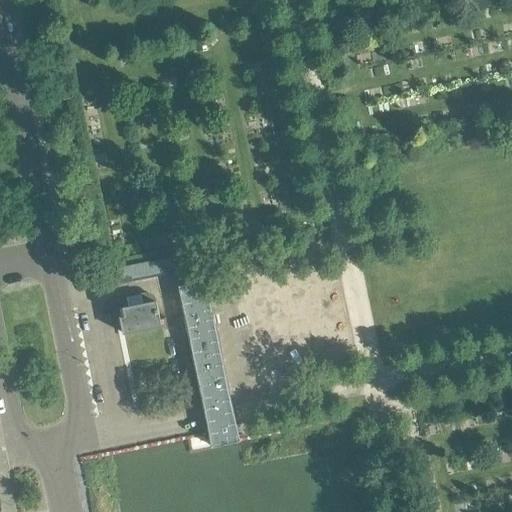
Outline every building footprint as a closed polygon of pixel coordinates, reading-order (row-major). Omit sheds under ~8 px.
[(71,98),(69,91),(62,93),(64,100),(71,98)] [(98,287),(100,287),(204,266),(201,252),(115,269),(97,273),(96,273),(94,274),(92,276),(92,277),(91,278),(91,279),(91,280),(91,281),(91,282),(92,283),(93,285),(94,286),(95,286),(97,287),(98,287)] [(189,334),(204,407),(231,401),(207,280),(179,286),(185,315),(189,334)] [(162,326),(160,317),(156,302),(156,300),(154,298),(153,296),(151,294),(149,294),(148,293),(146,293),(145,293),(143,293),(111,300),(118,335),(119,335),(117,326),(122,325),(124,334),(125,333),(162,326)] [(234,412),(231,401),(204,407),(208,428),(236,422),(234,412)] [(209,432),(211,439),(212,446),(222,445),(223,444),(237,441),(240,441),(239,439),(236,422),(208,428),(209,432)]
